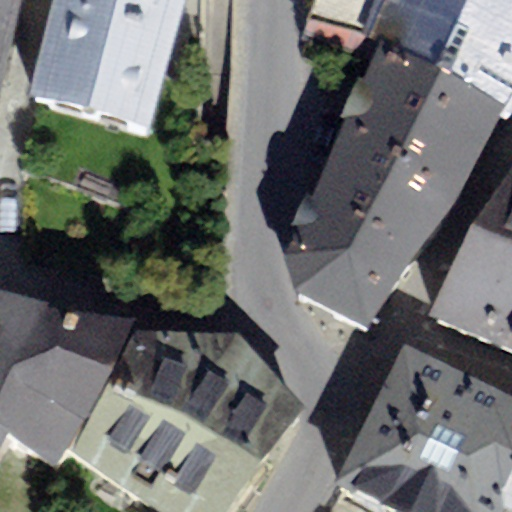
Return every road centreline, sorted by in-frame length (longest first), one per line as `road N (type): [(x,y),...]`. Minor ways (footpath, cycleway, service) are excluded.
road 1 (tertiary): [(276,0),(261,247),(270,309)]
road 2 (residential): [(270,309),(0,272)]
road 3 (residential): [(511,148),(400,319)]
road 4 (residential): [(0,169),(43,0)]
road 5 (tertiary): [(347,397),(286,511)]
road 6 (residential): [(400,319),(511,364)]
road 7 (tertiary): [(270,309),(286,345),(347,397)]
